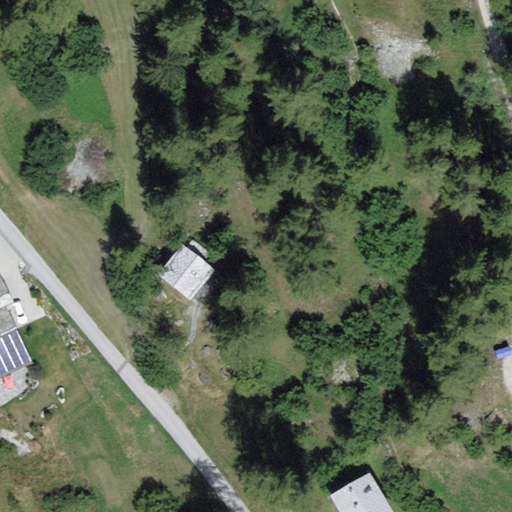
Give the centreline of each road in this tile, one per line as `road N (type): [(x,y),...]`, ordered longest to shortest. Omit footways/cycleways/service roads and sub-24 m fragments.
road 1 (unclassified): [(0,219),(240,511)]
road 2 (track): [(477,0),(511,179)]
